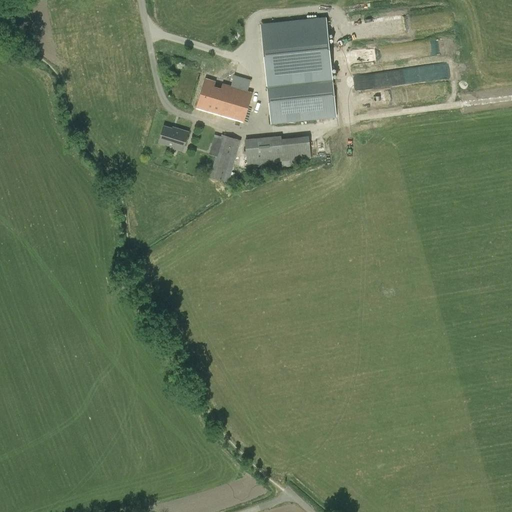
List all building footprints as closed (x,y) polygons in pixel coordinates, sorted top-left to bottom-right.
[(267,80),(271,124),(336,118),(332,73),(326,19),(261,26),(267,80)] [(406,76),(406,82),(414,82),(414,70),(401,70),(402,77),(406,76)] [(232,85),(249,89),(252,79),(235,74),(232,85)] [(253,94),(235,88),(206,79),(197,108),(244,122),(253,94)] [(183,151),(188,133),(176,129),(176,130),(164,127),(160,142),(174,146),(174,148),(183,151)] [(222,135),(218,147),(212,145),(209,154),(216,156),(210,176),(229,182),(241,140),(222,135)] [(245,139),(247,161),(240,159),(238,167),(247,169),(248,165),(284,161),(281,136),(245,139)]
